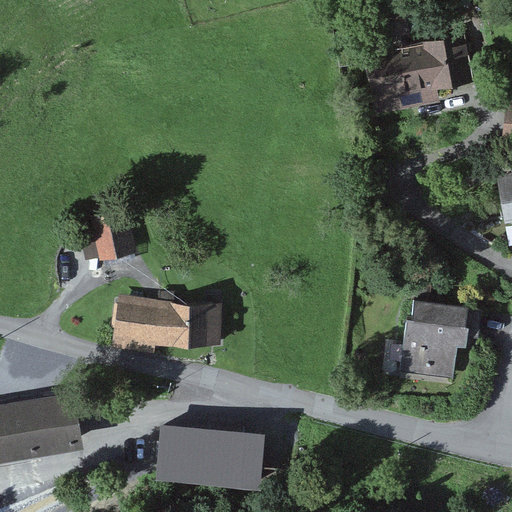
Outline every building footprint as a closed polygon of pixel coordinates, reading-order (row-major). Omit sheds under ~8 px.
[(374,39),(409,34),(406,13),(371,17),(374,39)] [(361,59),(370,106),(470,87),(461,39),(361,59)] [(511,170),(497,173),(505,222),(511,220),(511,170)] [(91,216),(99,260),(135,254),(127,209),(91,216)] [(221,303),(117,297),(114,338),(218,345),(221,303)] [(414,299),(402,373),(454,381),(466,308),(414,299)] [(0,402),(0,458),(81,445),(72,391),(0,402)] [(165,425),(159,489),(264,499),(270,435),(165,425)]
